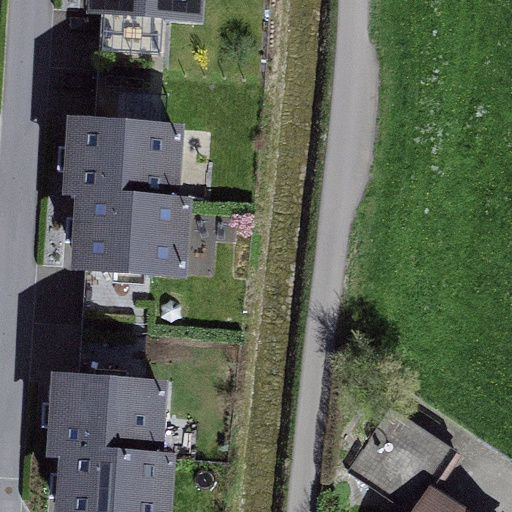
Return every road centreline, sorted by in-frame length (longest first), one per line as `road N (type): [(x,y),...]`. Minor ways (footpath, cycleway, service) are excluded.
road 1 (residential): [(356,0),(304,511)]
road 2 (residential): [(31,0),(8,405),(0,431)]
